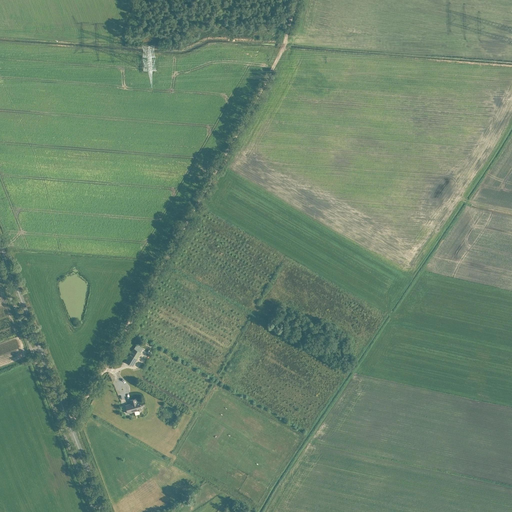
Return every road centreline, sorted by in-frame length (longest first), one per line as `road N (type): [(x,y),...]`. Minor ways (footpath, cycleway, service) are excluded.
road 1 (track): [(61,426),(80,410),(284,44),(297,0)]
road 2 (tertiary): [(102,511),(0,245)]
